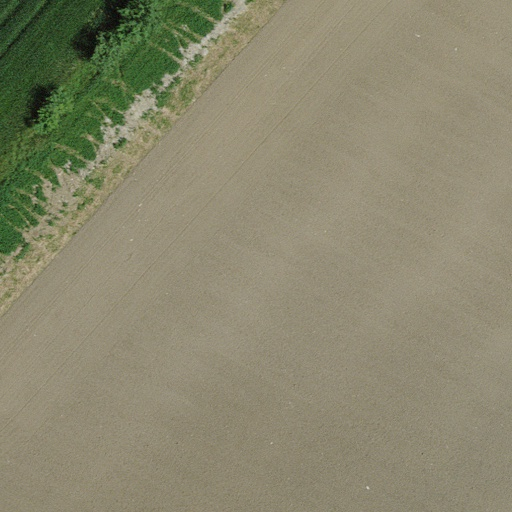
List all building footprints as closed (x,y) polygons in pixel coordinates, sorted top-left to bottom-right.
[(0,511),(40,511),(507,0),(375,0),(0,412),(0,511)] [(0,392),(357,0),(221,0),(0,243),(0,392)] [(192,511),(511,161),(511,24),(68,511),(192,511)] [(353,511),(511,338),(511,198),(226,511),(353,511)] [(500,511),(511,499),(511,364),(377,511),(500,511)]
